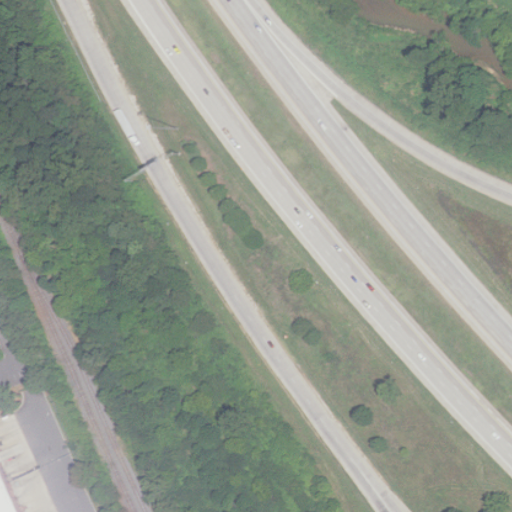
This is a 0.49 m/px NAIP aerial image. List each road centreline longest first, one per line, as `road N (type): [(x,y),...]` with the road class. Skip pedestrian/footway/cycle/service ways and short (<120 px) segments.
road 1 (motorway): [(140,0),(293,206),(511,452)]
road 2 (motorway): [(68,0),(218,270),(349,457)]
road 3 (motorway): [(511,343),(344,150),(232,0)]
road 4 (motorway): [(511,197),(396,136),(249,0)]
